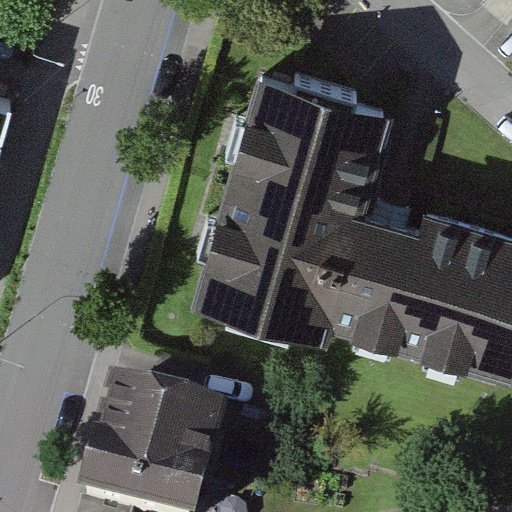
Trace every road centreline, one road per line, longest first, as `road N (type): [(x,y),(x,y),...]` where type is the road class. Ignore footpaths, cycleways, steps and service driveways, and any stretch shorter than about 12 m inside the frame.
road 1 (tertiary): [(145,0),(0,511)]
road 2 (residential): [(511,90),(408,0)]
